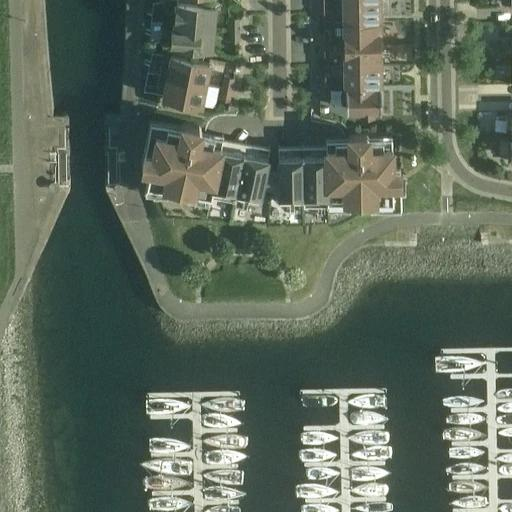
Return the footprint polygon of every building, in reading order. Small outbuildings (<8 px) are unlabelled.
[(327,0),(318,0),(319,12),(328,12),(327,0)] [(343,0),(344,21),(379,21),(378,0),(343,0)] [(174,23),(212,27),(214,5),(176,2),(174,23)] [(229,28),(238,28),(238,16),(229,16),(229,28)] [(344,43),(379,42),(379,21),(344,21),(344,43)] [(210,48),(212,27),(174,23),(174,27),(171,27),(170,40),(173,40),(172,45),(210,48)] [(238,40),(238,28),(229,28),(229,40),(238,40)] [(319,43),(328,43),(328,31),(319,31),(319,43)] [(345,64),(380,64),(379,42),(344,43),(345,64)] [(328,43),(319,43),(319,55),(329,55),(328,43)] [(167,76),(205,83),(209,62),(171,54),(167,76)] [(345,86),(380,85),(380,64),(345,64),(345,86)] [(320,86),(329,86),(329,74),(320,74),(320,86)] [(222,87),(231,88),(233,76),(224,75),(222,87)] [(200,104),(205,83),(167,76),(163,97),(200,104)] [(380,85),(345,86),(345,108),(360,108),(360,113),(373,112),(373,108),(380,108),(380,85)] [(329,86),(320,86),(320,98),(329,98),(329,86)] [(229,100),(231,88),(222,87),(219,98),(229,100)] [(208,204),(222,134),(200,130),(200,128),(198,125),(184,122),(181,124),(180,126),(150,120),(141,164),(149,166),(144,191),(167,195),(169,185),(188,188),(186,199),(208,204)] [(326,137),(327,208),(350,208),(350,197),(369,197),(369,207),(401,207),(400,166),(392,166),(391,136),(368,136),(368,135),(366,132),(351,132),(348,135),(348,137),(326,137)] [(234,197),(245,140),(222,136),(223,134),(222,134),(208,204),(209,204),(211,193),(234,197)] [(326,208),(327,208),(326,137),(325,137),(325,144),(302,144),(303,202),(326,201),(326,208)] [(245,140),(234,197),(258,202),(269,145),(245,140)] [(278,202),(303,202),(302,144),(277,144),(278,202)]
